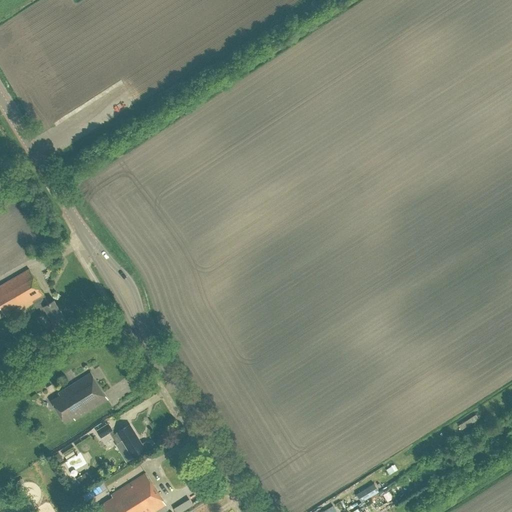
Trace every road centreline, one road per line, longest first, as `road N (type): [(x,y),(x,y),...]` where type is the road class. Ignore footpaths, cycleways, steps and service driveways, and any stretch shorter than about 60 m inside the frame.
road 1 (secondary): [(254,511),(155,349)]
road 2 (secondary): [(85,237),(0,97)]
road 3 (secondary): [(155,349),(128,279),(85,237)]
road 4 (secondary): [(85,237),(155,349)]
